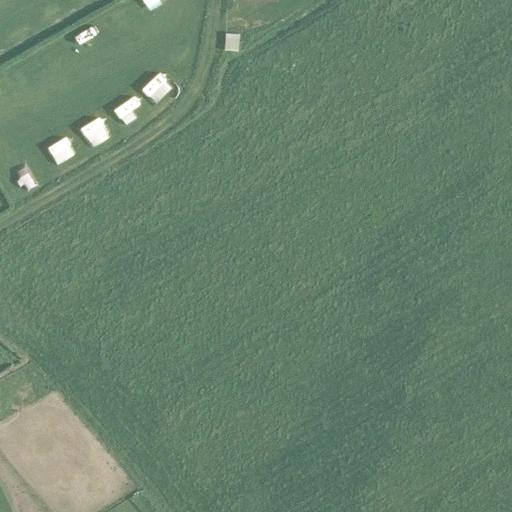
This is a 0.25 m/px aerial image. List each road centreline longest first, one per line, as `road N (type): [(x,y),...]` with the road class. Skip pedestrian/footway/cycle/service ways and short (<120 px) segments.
road 1 (track): [(215,0),(206,68),(175,115),(0,225)]
road 2 (track): [(20,338),(50,359),(180,511)]
